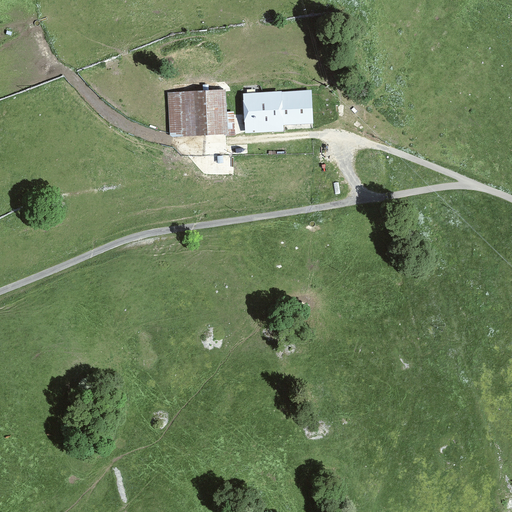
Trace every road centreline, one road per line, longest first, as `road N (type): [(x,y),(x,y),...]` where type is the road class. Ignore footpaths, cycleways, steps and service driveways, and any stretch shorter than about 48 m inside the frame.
road 1 (track): [(511,198),(454,186),(144,234),(0,291)]
road 2 (track): [(481,188),(376,145),(326,134),(172,142)]
road 3 (track): [(70,72),(106,111),(172,142)]
